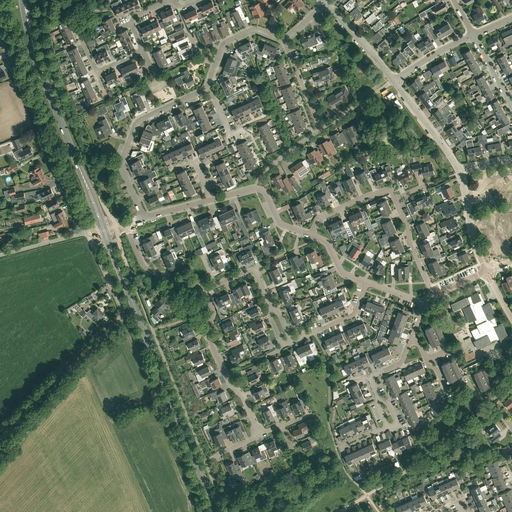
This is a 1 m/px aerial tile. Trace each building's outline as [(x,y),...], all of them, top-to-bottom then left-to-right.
[(130,13),(130,11),(126,3),(123,4),(120,0),(118,1),(120,6),(124,14),(127,12),(128,13),(129,13),(130,13)] [(136,10),(135,9),(131,1),(128,2),(127,0),(124,0),(126,3),(130,11),(133,10),(133,11),(134,10),(135,11),(136,10)] [(131,0),(131,1),(135,9),(138,7),(139,8),(140,8),(140,9),(141,8),(137,0),(131,0)] [(257,0),(259,3),(250,7),(251,10),(251,11),(252,14),(253,14),(255,18),(266,13),(261,2),(266,0),(257,0)] [(289,2),(285,6),(289,10),(288,9),(292,6),(296,10),(302,4),(299,1),(300,0),(289,0),(288,1),(289,2)] [(348,9),(351,12),(356,8),(364,1),(362,0),(357,0),(358,1),(356,2),(353,0),(349,0),(344,4),(344,5),(347,9),(348,9)] [(502,9),(496,0),(491,0),(492,0),(498,12),(502,9)] [(124,14),(120,6),(117,7),(115,2),(113,3),(119,16),(122,15),(122,16),(123,15),(124,16),(125,15),(124,14)] [(207,4),(210,11),(213,10),(215,14),(220,11),(217,5),(214,6),(212,2),(207,4)] [(438,3),(425,11),(427,15),(435,10),(437,13),(443,9),(443,10),(448,7),(447,5),(446,6),(444,3),(440,5),(438,4),(438,3)] [(210,11),(207,4),(201,7),(203,11),(200,12),(203,18),(208,16),(206,13),(210,11)] [(240,15),(243,13),(240,6),(235,8),(237,11),(230,14),(236,27),(244,23),(240,15)] [(363,16),(360,12),(362,10),(359,6),(356,8),(351,12),(350,13),(354,17),(357,20),(363,16)] [(473,15),(473,16),(472,16),(475,22),(476,21),(477,22),(481,20),(481,21),(484,19),(484,18),(480,10),(481,9),(480,6),(474,9),(476,13),(473,15)] [(170,10),(167,11),(170,19),(172,24),(175,23),(173,18),(176,17),(172,7),(170,7),(171,8),(169,9),(170,10)] [(164,27),(169,25),(167,21),(170,19),(167,11),(166,9),(165,10),(161,12),(161,14),(164,20),(161,22),(164,27)] [(203,18),(200,12),(197,13),(196,9),(190,12),(193,19),(197,17),(198,20),(203,18)] [(375,18),(376,17),(373,12),(371,14),(369,11),(363,15),(366,19),(369,23),(370,23),(375,18)] [(187,18),(184,19),(187,25),(192,23),(190,20),(193,19),(190,12),(185,14),(187,18)] [(100,29),(105,27),(113,23),(112,20),(113,19),(112,18),(113,18),(112,16),(102,21),(104,24),(99,26),(100,29)] [(376,17),(375,18),(370,23),(373,26),(372,27),(376,31),(378,29),(379,30),(385,24),(384,24),(383,24),(379,20),(380,19),(378,16),(376,17)] [(442,28),(446,34),(449,33),(450,34),(452,32),(452,31),(452,30),(450,26),(452,25),(448,18),(446,20),(448,24),(442,28)] [(155,22),(152,23),(156,31),(158,36),(160,35),(158,30),(164,27),(161,22),(159,23),(157,19),(155,19),(156,20),(155,21),(155,22)] [(60,29),(69,25),(67,20),(60,23),(59,20),(53,23),(54,26),(58,24),(60,29)] [(147,25),(150,34),(152,38),(155,37),(153,33),(156,31),(152,23),(151,21),(150,22),(150,23),(149,23),(150,24),(147,25)] [(222,26),(217,28),(221,36),(226,34),(225,32),(229,30),(224,21),(220,22),(222,26)] [(113,23),(105,27),(106,30),(102,32),(104,37),(110,34),(109,32),(116,29),(114,25),(115,25),(115,24),(115,23),(115,22),(113,23)] [(150,34),(147,25),(146,24),(145,24),(145,25),(144,26),(144,27),(141,28),(144,35),(141,36),(144,42),(149,40),(147,35),(150,34)] [(214,30),(209,32),(211,38),(212,40),(221,36),(217,28),(215,24),(212,26),(214,30)] [(71,30),(69,25),(60,29),(63,34),(71,30)] [(211,38),(209,32),(206,26),(202,28),(205,34),(200,36),(204,44),(209,42),(208,40),(211,38)] [(435,31),(439,38),(440,38),(440,39),(441,39),(443,38),(443,37),(443,36),(445,35),(446,34),(442,28),(435,31)] [(511,28),(501,33),(506,44),(511,40),(511,28)] [(121,39),(129,35),(127,32),(128,32),(128,31),(129,30),(128,29),(118,33),(120,37),(115,39),(116,41),(121,39)] [(73,35),(71,30),(63,34),(65,39),(73,35)] [(181,33),(180,30),(168,35),(170,39),(176,37),(178,41),(186,38),(183,32),(181,33)] [(383,40),(380,37),(383,34),(380,30),(371,38),(375,42),(375,41),(378,45),(384,40),(383,40)] [(307,36),(308,37),(301,40),(305,50),(310,48),(310,46),(314,44),(315,46),(316,46),(318,50),(328,46),(325,39),(322,40),(320,35),(316,36),(314,33),(307,36)] [(131,34),(129,35),(121,39),(122,42),(118,44),(119,46),(123,44),(131,41),(130,38),(131,37),(130,36),(131,36),(131,34)] [(73,35),(65,39),(67,44),(63,45),(65,48),(70,45),(69,43),(76,40),(73,35)] [(427,47),(423,41),(420,36),(417,38),(420,43),(417,44),(421,51),(422,50),(422,51),(423,51),(425,50),(424,49),(427,47)] [(502,46),(501,47),(496,36),(493,37),(494,38),(488,41),(491,47),(497,44),(499,50),(496,52),(498,54),(504,51),(506,49),(504,45),(502,46)] [(429,37),(423,41),(427,47),(429,46),(430,46),(431,47),(432,46),(433,45),(432,44),(433,44),(429,37)] [(186,38),(178,41),(172,44),(174,47),(180,45),(182,50),(188,47),(190,46),(186,38)] [(390,48),(387,45),(389,43),(385,38),(383,40),(384,40),(378,45),(381,49),(382,49),(385,52),(388,50),(390,48)] [(131,41),(123,44),(119,46),(120,50),(122,55),(128,52),(127,49),(134,46),(132,43),(133,43),(133,41),(134,41),(133,40),(131,41)] [(414,44),(412,42),(411,40),(403,47),(405,50),(402,53),(406,58),(409,55),(410,56),(415,52),(412,49),(415,46),(414,45),(414,44)] [(250,42),(244,44),(248,53),(252,52),(253,55),(258,53),(258,50),(259,48),(260,45),(257,44),(256,46),(253,47),(250,42)] [(101,52),(105,60),(105,61),(107,61),(106,60),(107,60),(107,59),(110,57),(107,50),(110,49),(107,43),(102,46),(104,50),(101,52)] [(156,57),(164,53),(162,48),(166,46),(164,44),(159,46),(160,49),(153,52),(156,57)] [(248,53),(244,44),(239,47),(241,53),(237,54),(238,55),(241,58),(244,61),(245,60),(245,59),(246,58),(245,55),(248,53)] [(258,50),(258,53),(258,54),(263,56),(265,53),(268,54),(271,46),(265,44),(263,49),(259,48),(258,50)] [(406,58),(402,53),(395,44),(390,48),(393,52),(394,51),(398,56),(394,59),(399,65),(404,60),(405,61),(407,59),(406,58)] [(280,56),(275,54),(277,48),(271,46),(268,54),(271,55),(269,59),(274,61),(280,56)] [(70,56),(79,52),(77,47),(70,50),(69,47),(63,50),(64,53),(68,51),(70,56)] [(105,60),(101,52),(99,47),(96,48),(99,53),(95,54),(100,64),(101,63),(102,62),(102,61),(105,60)] [(188,47),(182,50),(178,51),(179,55),(183,53),(186,58),(193,55),(191,49),(189,50),(188,47)] [(466,59),(472,55),(470,50),(463,53),(466,59)] [(79,52),(70,56),(73,61),(81,57),(79,52)] [(235,59),(229,57),(227,63),(235,66),(238,67),(240,61),(241,58),(238,55),(237,54),(236,52),(234,53),(236,56),(235,59)] [(164,53),(156,57),(158,62),(166,58),(164,53)] [(500,63),(506,60),(504,54),(497,58),(500,63)] [(472,55),(466,59),(469,64),(475,60),(472,55)] [(81,57),(73,61),(75,66),(83,62),(81,57)] [(448,59),(452,66),(457,64),(453,57),(448,59)] [(166,58),(158,62),(160,67),(167,64),(168,67),(174,64),(172,61),(168,63),(166,58)] [(187,63),(189,67),(197,63),(194,59),(187,63)] [(318,59),(310,62),(312,68),(315,67),(315,66),(319,64),(318,59)] [(478,66),(475,60),(469,64),(472,69),(478,66)] [(509,65),(506,60),(500,63),(503,69),(509,65)] [(442,72),(448,68),(445,61),(438,65),(442,72)] [(75,66),(77,70),(77,71),(86,67),(83,62),(75,66)] [(136,62),(131,64),(135,72),(140,70),(142,74),(144,73),(142,67),(139,68),(136,62)] [(273,66),(275,73),(285,69),(283,66),(284,65),(283,62),(273,66)] [(230,71),(229,75),(230,76),(233,76),(236,76),(237,74),(236,73),(237,70),(238,67),(235,66),(227,63),(224,69),(230,71)] [(135,72),(131,64),(126,66),(130,75),(135,72)] [(438,74),(442,72),(438,65),(431,68),(435,74),(435,75),(437,77),(439,76),(438,74)] [(511,69),(509,65),(503,69),(506,74),(511,70),(511,69)] [(130,75),(126,66),(121,69),(124,75),(121,76),(124,82),(127,81),(125,77),(130,75)] [(319,75),(320,76),(328,73),(327,73),(332,72),(332,71),(333,70),(332,68),(331,68),(330,66),(313,72),(314,76),(319,75)] [(481,71),(478,66),(472,69),(475,75),(481,71)] [(86,67),(77,71),(77,70),(75,72),(77,77),(74,79),(75,81),(77,80),(81,78),(83,78),(81,75),(88,72),(86,67)] [(285,69),(275,73),(278,79),(287,75),(286,72),(287,71),(286,68),(285,69)] [(183,75),(175,79),(179,86),(186,82),(188,85),(195,81),(192,75),(191,75),(187,69),(181,72),(183,75)] [(426,79),(432,76),(429,70),(423,73),(426,79)] [(115,71),(110,73),(114,82),(119,79),(121,83),(124,82),(121,76),(118,78),(115,71)] [(328,73),(320,76),(320,77),(315,79),(317,83),(329,79),(334,78),(332,72),(327,73),(328,73)] [(114,82),(110,73),(105,76),(108,82),(106,84),(108,89),(111,88),(109,84),(114,82)] [(232,84),(230,81),(235,79),(233,76),(230,76),(229,75),(227,74),(227,75),(223,77),(224,80),(221,82),(224,88),(232,84)] [(278,79),(281,86),(290,82),(289,78),(290,78),(288,75),(287,75),(278,79)] [(482,75),(476,79),(479,84),(485,81),(482,75)] [(412,83),(410,85),(414,91),(420,87),(420,88),(424,86),(420,80),(421,79),(419,77),(411,82),(412,83)] [(81,78),(77,80),(75,81),(76,84),(79,89),(82,87),(91,83),(89,78),(82,81),(81,78)] [(444,89),(438,78),(435,80),(437,83),(441,90),(444,89)] [(476,86),(475,86),(477,88),(477,89),(480,87),(482,89),(488,86),(489,85),(488,83),(487,83),(485,81),(479,84),(476,86)] [(433,95),(432,95),(428,89),(433,86),(431,82),(424,87),(427,90),(422,94),(419,97),(423,102),(429,97),(433,95)] [(93,88),(91,83),(82,87),(85,92),(93,88)] [(232,84),(224,88),(227,95),(232,92),(234,95),(245,90),(243,87),(237,90),(235,86),(233,87),(232,84)] [(292,86),(281,90),(284,96),(293,93),(293,92),(292,89),(293,88),(292,86)] [(488,86),(482,89),(485,95),(491,91),(488,86)] [(95,93),(93,88),(85,92),(87,97),(95,93)] [(344,102),(347,100),(352,97),(346,88),(342,90),(341,89),(335,93),(335,94),(331,97),(331,96),(327,98),(332,105),(339,101),(339,100),(342,98),(344,102)] [(142,99),(145,97),(142,91),(136,94),(137,97),(133,99),(138,110),(145,107),(142,99)] [(494,96),(491,91),(485,95),(488,100),(494,96)] [(296,99),(295,99),(294,95),(295,95),(294,92),(293,92),(293,93),(284,96),(286,103),(296,99)] [(95,93),(87,97),(89,102),(85,104),(86,106),(92,103),(91,101),(98,98),(95,93)] [(429,97),(423,102),(427,108),(434,103),(431,100),(437,96),(435,93),(432,95),(433,95),(429,97)] [(444,100),(442,96),(435,101),(438,105),(444,100)] [(126,111),(130,110),(127,104),(128,104),(125,97),(120,99),(121,102),(115,105),(117,111),(115,112),(118,120),(126,117),(123,110),(125,109),(126,111)] [(260,98),(254,100),(258,108),(263,106),(260,98)] [(286,103),(289,109),(298,105),(297,102),(298,101),(297,98),(295,99),(296,99),(286,103)] [(254,100),(249,103),(252,111),(258,108),(254,100)] [(436,106),(438,110),(432,114),(437,119),(445,113),(442,109),(448,105),(444,100),(438,105),(436,106)] [(497,100),(491,103),(494,109),(500,105),(497,100)] [(249,103),(243,105),(247,113),(252,111),(249,103)] [(195,108),(194,109),(196,114),(205,110),(202,105),(199,106),(197,104),(194,105),(195,108)] [(243,105),(238,108),(241,116),(247,113),(243,105)] [(500,105),(494,109),(490,110),(491,113),(492,113),(495,111),(497,114),(503,110),(500,105)] [(241,116),(238,108),(232,110),(236,118),(241,116)] [(300,109),(296,110),(288,114),(289,113),(292,120),(290,120),(303,115),(302,116),(300,112),(301,112),(300,109)] [(207,116),(205,110),(196,114),(199,120),(207,116)] [(452,115),(449,110),(445,113),(437,119),(441,125),(444,123),(446,126),(448,125),(454,120),(459,116),(458,116),(456,117),(454,114),(452,115)] [(506,115),(503,110),(497,114),(498,117),(499,119),(506,115)] [(186,124),(190,122),(189,120),(186,121),(184,116),(182,112),(175,115),(178,120),(179,123),(181,126),(184,125),(186,124)] [(304,118),(303,115),(290,120),(290,121),(292,120),(295,126),(293,127),(305,122),(304,122),(303,119),(304,118)] [(496,121),(494,123),(495,125),(501,122),(503,125),(509,121),(510,120),(510,119),(509,118),(508,117),(507,118),(506,115),(499,119),(496,121)] [(207,116),(199,120),(201,125),(210,122),(207,116)] [(175,130),(178,129),(174,120),(170,121),(169,118),(163,120),(164,123),(167,129),(167,128),(168,132),(174,129),(175,130)] [(105,119),(99,121),(101,126),(98,128),(100,132),(98,133),(100,138),(108,134),(106,128),(109,127),(105,119)] [(168,132),(167,128),(167,129),(164,123),(163,120),(157,123),(158,126),(153,128),(158,134),(161,132),(161,131),(164,130),(166,134),(167,136),(169,135),(168,133),(169,132),(168,132)] [(450,128),(449,128),(446,131),(450,137),(458,130),(455,126),(457,124),(454,120),(448,125),(450,128)] [(212,127),(210,122),(201,125),(204,131),(212,127)] [(305,122),(293,127),(295,126),(297,132),(295,133),(307,129),(305,125),(306,125),(305,122)] [(261,133),(270,129),(267,123),(258,127),(260,130),(259,131),(260,134),(261,133)] [(346,128),(347,128),(349,133),(346,134),(351,143),(356,141),(353,136),(358,133),(354,124),(346,128)] [(501,128),(502,131),(503,135),(503,136),(505,136),(504,133),(511,128),(511,127),(510,127),(509,124),(501,128)] [(155,136),(155,135),(155,136),(157,136),(158,135),(158,134),(153,128),(152,128),(151,126),(148,128),(146,131),(144,130),(142,136),(151,140),(152,135),(155,136)] [(264,140),(273,135),(270,129),(261,133),(263,137),(262,137),(263,140),(264,140)] [(462,135),(458,130),(450,137),(455,142),(458,139),(461,142),(467,137),(464,133),(462,135)] [(341,138),(339,134),(338,132),(332,136),(337,145),(343,141),(344,144),(347,142),(344,136),(341,138)] [(267,146),(276,142),(273,135),(264,140),(266,143),(265,143),(266,146),(267,146)] [(481,153),(481,154),(482,153),(480,146),(479,144),(479,142),(483,141),(482,135),(478,136),(479,140),(477,141),(478,144),(473,145),(475,155),(476,154),(476,155),(477,156),(479,155),(480,155),(480,154),(481,153)] [(154,141),(151,140),(142,136),(139,143),(143,144),(141,149),(146,151),(148,150),(149,151),(152,150),(153,146),(152,145),(154,141)] [(12,141),(13,143),(16,149),(21,147),(18,138),(12,141)] [(174,138),(163,142),(166,148),(176,144),(174,138)] [(500,138),(497,139),(493,140),(494,143),(495,151),(502,149),(500,138)] [(215,141),(218,149),(224,147),(220,139),(215,141)] [(469,156),(475,155),(473,145),(472,139),(466,140),(469,156)] [(247,140),(236,145),(237,145),(239,151),(248,147),(247,144),(248,143),(247,140)] [(337,152),(330,140),(327,141),(327,140),(319,144),(322,150),(321,150),(323,155),(327,152),(329,156),(337,152)] [(215,141),(209,144),(213,152),(218,149),(215,141)] [(276,142),(267,146),(268,149),(267,150),(269,153),(279,148),(276,142)] [(191,143),(185,145),(189,153),(195,151),(191,143)] [(213,152),(209,144),(204,146),(207,155),(213,152)] [(189,153),(185,145),(180,148),(184,156),(189,153)] [(207,155),(204,146),(198,149),(202,157),(207,155)] [(22,148),(14,152),(19,161),(24,159),(33,154),(32,151),(33,150),(31,148),(31,147),(30,148),(29,147),(23,150),(22,148)] [(248,147),(239,151),(242,158),(251,153),(250,150),(251,149),(249,147),(248,147)] [(184,156),(180,148),(174,150),(178,158),(184,156)] [(178,158),(174,150),(169,153),(173,161),(178,158)] [(317,155),(315,151),(315,150),(307,153),(310,158),(308,159),(310,163),(316,160),(318,164),(324,160),(320,153),(317,155)] [(169,153),(165,155),(164,153),(162,153),(167,164),(173,161),(169,153)] [(251,153),(242,158),(245,164),(254,160),(253,156),(254,156),(252,153),(251,153)] [(143,154),(136,157),(137,160),(131,163),(133,169),(142,165),(144,164),(142,158),(144,157),(143,154)] [(254,160),(245,164),(248,170),(257,166),(255,162),(257,162),(255,159),(254,160)] [(301,161),(296,165),(291,168),(295,175),(296,175),(298,173),(300,176),(309,170),(307,167),(310,165),(305,159),(302,161),(301,161)] [(218,171),(227,167),(224,161),(216,165),(218,171)] [(383,170),(380,172),(384,181),(386,180),(387,181),(389,180),(390,179),(389,178),(390,178),(390,177),(393,176),(387,163),(381,166),(383,170)] [(434,174),(432,164),(427,165),(421,166),(420,163),(412,165),(414,171),(421,170),(423,176),(434,174)] [(13,170),(18,167),(16,164),(11,167),(12,168),(8,169),(10,173),(13,171),(13,170)] [(350,168),(348,164),(344,166),(344,167),(347,174),(352,171),(350,168)] [(142,165),(133,169),(136,175),(143,172),(144,175),(151,172),(152,171),(150,168),(148,169),(147,167),(146,167),(144,168),(142,165)] [(38,167),(31,171),(33,174),(34,173),(35,175),(32,177),(31,179),(33,181),(44,175),(41,169),(40,170),(38,167)] [(227,167),(218,171),(221,176),(229,172),(227,167)] [(396,170),(398,173),(394,175),(397,180),(400,179),(401,183),(404,182),(404,183),(408,181),(407,180),(410,179),(409,175),(412,174),(410,168),(406,170),(407,172),(403,174),(400,168),(396,170)] [(375,169),(369,171),(369,172),(372,178),(375,177),(378,183),(384,181),(380,172),(377,173),(375,169)] [(141,182),(140,182),(140,183),(141,185),(142,186),(142,185),(143,186),(152,182),(154,181),(152,178),(157,175),(154,170),(152,171),(151,172),(144,175),(143,175),(145,179),(140,181),(141,182)] [(180,179),(188,175),(185,170),(177,173),(180,179)] [(328,170),(323,172),(326,178),(331,175),(328,170)] [(364,171),(357,174),(360,183),(367,179),(364,171)] [(499,171),(495,176),(508,186),(510,185),(507,183),(510,179),(499,171)] [(229,172),(221,176),(224,182),(225,181),(230,178),(232,178),(229,172)] [(286,192),(292,188),(286,177),(283,179),(280,174),(273,178),(273,179),(272,179),(272,180),(272,181),(273,181),(273,182),(274,182),(275,182),(278,188),(283,186),(286,192)] [(33,181),(32,182),(34,185),(35,185),(35,186),(39,184),(40,185),(47,181),(44,175),(33,181)] [(182,184),(190,181),(188,175),(180,179),(182,184)] [(347,190),(351,188),(352,189),(355,188),(355,187),(351,177),(350,175),(348,176),(345,177),(346,180),(343,181),(347,190)] [(297,183),(292,176),(289,178),(294,185),(297,183)] [(495,176),(491,181),(502,189),(505,186),(507,188),(508,186),(495,176)] [(225,181),(224,182),(226,187),(230,185),(232,188),(239,185),(237,181),(234,183),(232,178),(230,178),(225,181)] [(165,186),(166,190),(178,184),(176,180),(165,186)] [(190,181),(182,184),(185,190),(193,186),(191,181),(190,181)] [(491,181),(487,186),(500,196),(502,195),(499,193),(502,189),(491,181)] [(142,188),(143,190),(144,191),(145,191),(146,192),(150,190),(152,193),(159,190),(157,184),(154,186),(152,182),(143,186),(143,187),(142,188)] [(331,184),(327,186),(330,192),(333,191),(335,196),(336,197),(342,194),(342,193),(345,192),(342,185),(339,186),(338,185),(332,188),(331,184)] [(320,202),(317,203),(319,207),(322,205),(322,206),(324,205),(325,206),(327,205),(328,203),(329,203),(328,199),(326,195),(329,194),(327,188),(325,185),(322,187),(322,189),(322,190),(324,194),(318,197),(320,202)] [(445,188),(443,185),(436,188),(439,194),(440,193),(444,192),(446,198),(454,194),(453,190),(452,191),(450,186),(445,188)] [(196,192),(193,186),(185,190),(187,196),(196,192)] [(487,186),(483,191),(494,200),(497,196),(499,198),(500,196),(487,186)] [(54,194),(51,188),(38,194),(41,201),(54,194)] [(159,190),(152,193),(151,194),(153,197),(149,198),(152,205),(160,201),(159,198),(163,196),(160,189),(159,190)] [(24,192),(16,194),(17,200),(25,198),(24,192)] [(422,197),(419,198),(423,206),(427,204),(428,207),(435,204),(432,198),(430,193),(426,195),(425,195),(425,194),(421,195),(422,197)] [(293,206),(296,213),(304,210),(302,205),(308,202),(305,196),(298,200),(299,203),(293,206)] [(414,204),(408,207),(411,215),(415,213),(414,212),(419,209),(419,208),(423,206),(419,198),(416,199),(416,198),(413,199),(413,201),(414,204)] [(56,199),(47,203),(47,204),(46,204),(41,205),(43,211),(49,210),(49,209),(50,209),(50,210),(59,205),(58,202),(58,201),(59,201),(58,200),(57,199),(56,199)] [(378,199),(370,203),(371,206),(378,203),(380,209),(389,205),(386,200),(380,202),(378,199)] [(446,216),(452,214),(457,211),(453,203),(447,206),(445,203),(436,207),(439,212),(443,210),(446,216)] [(380,209),(383,215),(376,218),(378,221),(383,219),(386,217),(385,214),(392,211),(389,205),(380,209)] [(235,212),(234,209),(227,212),(228,215),(231,221),(234,219),(235,222),(237,222),(240,229),(245,227),(238,211),(235,212)] [(304,210),(296,213),(298,218),(297,218),(297,219),(298,222),(302,221),(302,220),(302,219),(306,217),(306,218),(312,216),(310,211),(306,213),(304,210)] [(358,212),(355,214),(359,222),(365,220),(364,218),(361,212),(361,211),(360,210),(358,211),(358,212)] [(66,217),(63,211),(59,213),(58,211),(51,214),(55,223),(59,221),(66,217)] [(255,219),(254,216),(251,211),(241,216),(247,228),(252,225),(251,221),(255,219)] [(228,215),(227,212),(219,215),(223,222),(220,224),(221,226),(224,232),(229,230),(226,224),(228,224),(227,222),(231,221),(228,215)] [(352,223),(348,225),(349,226),(350,228),(352,232),(352,234),(354,237),(356,236),(354,231),(355,231),(355,229),(357,228),(356,224),(359,222),(355,214),(349,216),(350,219),(352,223)] [(34,219),(40,217),(39,215),(24,218),(26,224),(35,222),(34,219)] [(221,226),(220,224),(217,217),(213,218),(212,215),(205,218),(209,226),(215,224),(217,228),(221,226)] [(429,215),(419,220),(421,223),(416,225),(419,231),(427,227),(429,226),(428,223),(426,224),(424,221),(431,218),(429,215)] [(488,217),(480,218),(481,225),(498,222),(497,220),(494,221),(494,216),(491,216),(487,216),(488,217)] [(59,221),(55,223),(54,223),(57,229),(62,227),(69,223),(67,220),(68,219),(67,218),(66,218),(66,217),(59,221)] [(456,220),(455,221),(454,217),(447,220),(440,223),(443,230),(446,228),(447,231),(449,232),(450,231),(459,227),(456,220)] [(198,226),(198,225),(197,225),(201,235),(204,234),(205,233),(203,229),(209,226),(205,218),(199,221),(202,227),(201,228),(200,226),(198,226)] [(342,219),(335,222),(339,231),(340,234),(347,231),(346,230),(350,228),(349,226),(345,227),(343,223),(342,219)] [(383,219),(378,221),(376,222),(379,228),(382,227),(384,230),(385,229),(393,225),(391,219),(384,222),(383,219)] [(201,235),(197,225),(194,227),(191,221),(187,223),(185,224),(184,225),(188,234),(194,231),(195,235),(197,234),(198,237),(201,236),(201,235)] [(332,232),(329,233),(332,239),(336,237),(335,236),(340,234),(339,231),(335,222),(329,225),(330,228),(332,232)] [(482,228),(481,229),(482,232),(483,232),(496,230),(496,229),(495,225),(498,224),(498,222),(481,225),(482,228)] [(188,234),(184,225),(183,224),(181,225),(181,226),(177,228),(178,231),(176,232),(179,240),(180,242),(183,240),(181,237),(188,234)] [(385,229),(387,233),(382,235),(384,240),(391,237),(389,234),(396,231),(393,225),(385,229)] [(429,226),(427,227),(419,231),(421,237),(426,235),(427,238),(432,236),(435,235),(434,231),(429,233),(428,230),(430,229),(429,226)] [(179,240),(176,232),(173,234),(170,228),(164,231),(168,239),(174,236),(176,241),(179,240)] [(369,230),(366,232),(370,237),(369,238),(370,239),(371,238),(374,232),(373,228),(369,230)] [(263,232),(262,229),(255,232),(257,237),(260,236),(261,237),(262,236),(264,239),(271,236),(268,229),(263,232)] [(147,238),(148,241),(143,243),(146,249),(154,246),(153,243),(156,242),(153,235),(147,238)] [(264,239),(262,240),(264,244),(261,245),(266,256),(272,253),(269,245),(274,242),(271,236),(264,239)] [(432,236),(427,238),(425,239),(426,243),(420,245),(423,251),(432,247),(430,244),(434,242),(432,236)] [(451,236),(444,239),(446,243),(450,241),(453,247),(454,249),(459,247),(458,245),(463,243),(460,237),(456,239),(453,240),(451,236)] [(392,241),(391,237),(384,240),(387,246),(391,244),(393,247),(401,243),(399,238),(392,241)] [(496,238),(495,239),(501,254),(507,252),(504,245),(505,245),(504,242),(503,242),(502,239),(498,241),(496,238)] [(489,244),(490,247),(489,247),(491,250),(494,257),(501,254),(495,239),(493,240),(494,243),(489,244)] [(213,250),(219,248),(215,240),(205,245),(207,249),(212,247),(213,250)] [(353,241),(349,247),(353,249),(351,252),(350,253),(349,254),(352,256),(355,258),(356,258),(357,258),(358,256),(357,255),(358,254),(361,255),(363,252),(360,250),(361,250),(363,246),(360,244),(359,246),(357,244),(353,241)] [(392,252),(392,253),(390,254),(392,259),(399,256),(398,252),(404,249),(401,243),(393,247),(394,250),(392,252)] [(159,249),(157,245),(154,246),(146,249),(149,256),(153,254),(155,256),(161,254),(159,249)] [(248,245),(243,248),(248,260),(254,258),(252,252),(255,251),(252,245),(249,247),(248,245)] [(432,247),(423,251),(425,257),(432,254),(434,257),(440,254),(438,249),(433,251),(432,247)] [(173,248),(167,251),(168,254),(163,256),(166,262),(177,257),(174,258),(172,254),(175,253),(173,248)] [(244,251),(241,252),(240,251),(234,253),(237,259),(240,257),(242,263),(248,260),(243,248),(242,248),(244,251)] [(211,257),(211,258),(210,259),(211,261),(212,261),(214,263),(224,259),(226,258),(222,249),(216,251),(217,255),(211,257)] [(374,254),(371,252),(369,256),(366,254),(368,250),(366,249),(361,256),(364,257),(361,262),(360,263),(363,265),(364,264),(366,265),(371,257),(372,258),(374,254)] [(308,253),(308,255),(306,256),(308,260),(310,259),(312,263),(315,261),(318,266),(325,263),(321,255),(318,256),(316,252),(315,253),(314,250),(308,253)] [(461,250),(447,257),(448,260),(450,259),(451,260),(456,258),(456,260),(460,258),(462,262),(469,259),(466,252),(462,254),(461,250)] [(440,254),(434,257),(435,261),(428,264),(431,269),(443,264),(440,265),(438,262),(441,260),(440,258),(442,258),(440,254)] [(296,256),(290,258),(294,267),(296,271),(299,270),(301,269),(301,270),(305,268),(306,267),(303,260),(300,262),(298,258),(297,255),(296,256)] [(374,268),(373,269),(374,270),(379,273),(384,265),(386,262),(383,260),(380,258),(381,258),(378,256),(374,261),(374,262),(377,264),(374,268)] [(177,258),(177,257),(166,262),(169,268),(172,267),(173,270),(181,266),(179,262),(179,261),(179,260),(178,259),(177,258)] [(226,262),(224,259),(214,263),(216,269),(222,267),(224,270),(230,267),(228,261),(226,262)] [(408,264),(401,264),(401,268),(402,268),(402,276),(408,276),(408,268),(411,268),(411,261),(407,261),(408,264)] [(270,271),(270,272),(269,272),(269,273),(269,274),(270,275),(271,274),(272,277),(280,274),(278,269),(282,268),(280,263),(273,266),(275,269),(270,271)] [(402,268),(401,268),(395,268),(395,264),(391,264),(391,271),(395,271),(395,278),(402,278),(402,276),(402,268)] [(443,264),(431,269),(432,272),(432,273),(431,273),(432,275),(433,275),(434,275),(437,274),(438,274),(440,274),(441,276),(448,272),(447,269),(446,270),(443,264)] [(324,283),(333,279),(332,277),(333,276),(332,274),(331,274),(331,273),(326,275),(325,271),(321,273),(314,276),(315,279),(320,277),(322,281),(323,280),(324,283)] [(272,277),(273,280),(272,280),(272,281),(273,283),(274,283),(275,283),(280,281),(281,284),(288,281),(285,276),(282,278),(280,274),(272,277)] [(505,291),(511,289),(511,288),(511,287),(511,286),(511,274),(506,277),(508,281),(502,284),(505,291)] [(326,287),(323,288),(323,289),(324,292),(323,292),(325,295),(333,291),(332,287),(336,285),(337,284),(336,282),(335,282),(334,282),(333,279),(324,283),(326,287)] [(280,291),(280,292),(279,292),(279,293),(280,295),(281,295),(282,297),(289,293),(289,294),(295,291),(291,282),(281,286),(283,290),(280,291)] [(246,283),(240,286),(243,294),(247,293),(248,296),(249,295),(250,298),(255,296),(252,289),(249,290),(246,283)] [(243,294),(240,286),(233,289),(236,296),(234,297),(237,304),(242,301),(241,299),(242,298),(240,296),(243,294)] [(478,292),(467,297),(471,304),(463,308),(469,322),(474,320),(478,327),(471,330),(474,338),(476,338),(477,339),(473,341),(477,348),(491,342),(491,341),(499,338),(501,341),(508,338),(501,323),(497,325),(493,317),(496,316),(489,302),(483,305),(478,292)] [(237,304),(234,297),(231,298),(228,293),(222,296),(226,304),(229,302),(231,306),(236,303),(237,304)] [(290,300),(291,303),(296,301),(294,295),(291,296),(289,294),(289,293),(282,297),(283,299),(282,299),(282,300),(283,302),(284,302),(285,302),(290,300)] [(344,304),(347,302),(344,294),(338,296),(339,298),(335,299),(336,302),(340,310),(340,309),(341,311),(346,308),(345,306),(345,307),(344,304)] [(164,295),(158,301),(161,304),(160,305),(164,309),(166,306),(166,305),(170,301),(164,295)] [(218,303),(215,304),(218,310),(221,308),(226,310),(227,306),(226,304),(222,296),(216,298),(218,303)] [(466,297),(451,304),(454,311),(469,304),(466,297)] [(366,305),(363,304),(361,309),(364,310),(370,312),(373,303),(372,303),(369,302),(370,300),(367,299),(366,302),(367,302),(366,305)] [(153,312),(154,313),(151,315),(157,321),(160,319),(157,316),(164,309),(160,305),(161,304),(158,301),(155,304),(158,307),(153,312)] [(379,305),(378,305),(375,304),(375,302),(373,301),(372,303),(373,303),(370,312),(376,314),(379,305)] [(183,308),(177,302),(174,305),(180,311),(183,308)] [(340,310),(336,302),(330,304),(334,312),(335,312),(335,313),(341,311),(340,309),(340,310)] [(294,306),(295,308),(290,311),(292,316),(301,312),(300,309),(302,308),(299,303),(294,306)] [(76,304),(74,306),(80,312),(79,313),(83,317),(86,314),(91,318),(94,315),(98,319),(104,314),(98,308),(94,312),(92,310),(91,310),(90,309),(87,312),(83,309),(82,310),(76,304)] [(334,312),(330,304),(325,307),(329,315),(329,314),(332,313),(333,315),(335,313),(335,312),(334,312)] [(379,304),(378,305),(379,305),(376,314),(381,315),(379,319),(382,320),(384,313),(382,313),(384,307),(381,306),(381,304),(379,304)] [(259,309),(259,310),(257,307),(252,309),(250,306),(244,309),(247,315),(251,313),(252,316),(258,314),(258,315),(261,313),(259,309)] [(325,307),(320,309),(319,307),(316,308),(319,315),(321,313),(323,316),(322,317),(323,319),(330,316),(329,314),(329,315),(325,307)] [(228,321),(222,324),(225,330),(234,326),(232,322),(235,321),(233,316),(238,314),(237,312),(232,314),(233,316),(227,318),(228,321)] [(302,316),(301,312),(292,316),(295,322),(300,319),(301,322),(307,320),(304,315),(302,316)] [(406,320),(407,317),(408,315),(406,314),(398,312),(396,317),(405,320),(406,320)] [(405,320),(396,317),(394,323),(402,326),(403,325),(404,326),(406,320),(405,320)] [(260,322),(256,324),(255,321),(249,324),(251,330),(254,328),(256,332),(265,328),(263,324),(264,324),(263,320),(260,322)] [(362,321),(357,324),(357,325),(358,325),(362,333),(367,331),(372,328),(367,323),(364,324),(364,323),(363,323),(362,321)] [(402,326),(394,323),(392,329),(400,332),(401,331),(402,332),(404,326),(403,325),(402,326)] [(434,324),(424,328),(425,329),(425,328),(426,331),(425,331),(431,343),(432,343),(433,345),(432,346),(433,346),(442,342),(441,342),(445,340),(444,340),(443,337),(444,337),(439,326),(438,327),(437,324),(437,323),(434,325),(434,324)] [(357,324),(351,326),(352,328),(353,327),(356,336),(362,333),(358,325),(357,325),(357,324)] [(183,330),(180,331),(182,335),(184,340),(190,337),(195,335),(194,332),(193,330),(194,330),(194,329),(194,327),(193,327),(192,327),(191,326),(188,328),(187,325),(182,327),(183,330)] [(353,327),(352,328),(351,326),(346,329),(347,331),(349,335),(347,336),(349,341),(349,342),(354,340),(353,337),(356,336),(353,327)] [(392,329),(391,330),(388,329),(387,333),(390,334),(398,337),(400,337),(402,332),(401,331),(400,332),(392,329)] [(237,330),(231,332),(232,335),(226,338),(229,344),(233,343),(234,345),(239,344),(236,336),(239,335),(237,330)] [(344,338),(342,332),(338,334),(337,333),(334,334),(335,335),(336,335),(340,343),(344,341),(345,344),(348,342),(346,337),(344,338)] [(267,336),(265,333),(259,335),(258,337),(259,339),(260,343),(257,344),(259,347),(252,350),(254,354),(261,351),(259,347),(270,342),(267,335),(267,336)] [(390,334),(388,340),(396,343),(398,343),(400,337),(398,337),(390,334)] [(331,335),(329,336),(330,338),(330,337),(331,339),(334,346),(340,343),(336,335),(335,335),(332,337),(331,335)] [(325,341),(326,343),(323,344),(327,353),(330,351),(329,348),(334,346),(331,339),(330,337),(330,338),(329,336),(326,338),(323,339),(324,341),(325,341)] [(188,339),(187,340),(182,342),(183,345),(188,343),(191,349),(192,348),(193,351),(199,349),(197,346),(200,345),(197,339),(190,342),(188,339)] [(308,358),(318,354),(315,347),(312,348),(309,343),(303,346),(307,354),(308,358)] [(236,353),(233,354),(230,355),(233,362),(242,358),(240,354),(246,352),(243,346),(234,349),(236,353)] [(300,354),(296,356),(299,362),(305,359),(305,360),(308,359),(309,359),(308,358),(307,354),(303,346),(297,348),(300,354)] [(388,347),(382,350),(386,358),(387,358),(387,359),(393,357),(392,355),(388,347)] [(386,358),(382,350),(377,353),(380,361),(381,360),(382,362),(387,359),(387,358),(386,358)] [(199,354),(198,351),(185,356),(188,362),(194,359),(196,364),(197,364),(198,366),(203,364),(202,362),(205,360),(202,353),(199,354)] [(293,365),(294,363),(295,362),(291,353),(285,356),(286,360),(282,362),(285,370),(290,368),(290,367),(293,365)] [(374,361),(376,365),(382,362),(381,360),(380,361),(377,353),(369,356),(372,362),(374,361)] [(367,357),(366,356),(360,358),(364,367),(370,364),(369,363),(372,362),(369,356),(367,357)] [(273,368),(270,369),(272,375),(278,373),(277,369),(281,368),(281,369),(284,368),(282,363),(279,364),(277,358),(270,361),(273,368)] [(360,358),(355,361),(359,369),(359,371),(358,371),(360,374),(362,373),(361,370),(362,370),(361,368),(364,367),(360,358)] [(456,362),(455,363),(454,360),(454,359),(451,361),(450,360),(441,364),(441,365),(442,364),(443,367),(442,367),(447,379),(448,379),(449,381),(449,382),(458,378),(458,377),(461,376),(461,375),(461,376),(459,373),(460,372),(456,362)] [(355,361),(349,363),(353,372),(359,369),(355,361)] [(353,372),(349,363),(344,366),(347,374),(346,374),(347,376),(348,376),(349,379),(351,378),(350,375),(351,375),(350,373),(353,372)] [(415,366),(420,377),(419,375),(425,372),(426,374),(422,363),(418,365),(417,364),(414,365),(415,366)] [(205,375),(207,374),(211,372),(208,366),(200,370),(201,373),(196,375),(199,381),(206,378),(205,375)] [(257,373),(261,371),(259,366),(252,370),(254,374),(253,374),(252,374),(251,375),(248,377),(251,383),(260,379),(257,373)] [(420,377),(415,366),(412,368),(411,366),(408,368),(414,380),(413,378),(419,375),(420,377)] [(414,380),(408,368),(409,369),(405,370),(405,369),(402,370),(404,374),(405,377),(407,383),(408,382),(407,381),(413,378),(414,380)] [(493,381),(491,378),(488,371),(487,371),(486,368),(483,369),(482,369),(473,373),(474,373),(475,375),(474,376),(480,388),(481,387),(482,390),(481,390),(490,386),(493,384),(492,381),(493,381)] [(395,374),(385,378),(384,378),(386,382),(385,383),(386,385),(398,380),(396,381),(394,374),(395,374)] [(205,380),(201,381),(203,385),(206,383),(208,386),(211,384),(213,388),(221,385),(218,377),(217,378),(212,380),(211,377),(205,380)] [(398,380),(386,385),(387,385),(389,388),(388,389),(389,391),(401,386),(399,387),(396,381),(398,380)] [(432,383),(431,380),(419,386),(421,385),(423,391),(421,392),(422,392),(434,387),(432,387),(431,384),(432,383)] [(268,390),(267,387),(265,383),(258,387),(260,390),(254,392),(257,398),(265,394),(264,392),(268,390)] [(357,383),(349,387),(351,392),(360,389),(357,383)] [(401,386),(389,391),(389,392),(390,391),(392,394),(391,395),(392,398),(408,390),(402,393),(399,387),(401,386)] [(435,390),(434,387),(422,392),(423,391),(426,397),(424,398),(436,393),(435,393),(434,390),(435,390)] [(360,389),(351,392),(354,398),(362,394),(360,389)] [(218,390),(210,393),(212,399),(217,397),(219,401),(227,398),(224,391),(219,393),(218,390)] [(408,390),(392,398),(397,396),(399,399),(398,399),(399,402),(400,402),(411,397),(409,398),(406,391),(408,391),(408,390)] [(436,393),(424,398),(426,398),(429,404),(427,404),(427,405),(439,399),(438,400),(436,396),(438,396),(436,393)] [(364,400),(362,394),(354,398),(356,403),(355,404),(357,407),(363,404),(362,401),(364,400)] [(411,397),(400,402),(401,405),(400,405),(402,408),(414,403),(412,404),(409,398),(411,397)] [(440,402),(439,399),(427,405),(429,404),(432,410),(430,411),(442,406),(442,405),(441,406),(439,402),(440,402)] [(288,414),(287,412),(290,410),(286,401),(280,403),(282,407),(276,410),(278,413),(280,413),(282,417),(288,414)] [(292,404),(296,413),(297,414),(300,413),(300,412),(304,410),(300,401),(292,404)] [(414,403),(402,408),(403,408),(404,411),(403,412),(404,415),(416,409),(415,410),(412,404),(414,403)] [(223,418),(229,416),(234,413),(230,404),(221,408),(223,412),(221,413),(223,418)] [(271,412),(274,411),(271,405),(266,407),(268,410),(264,411),(268,420),(274,418),(271,412)] [(442,406),(430,411),(432,410),(434,416),(432,417),(443,412),(442,409),(443,408),(442,406)] [(416,409),(404,415),(406,414),(407,417),(406,418),(407,421),(408,421),(411,427),(422,422),(420,422),(415,410),(416,409)] [(361,419),(364,427),(364,428),(366,432),(368,431),(367,428),(368,427),(367,426),(370,425),(368,420),(371,419),(369,414),(366,416),(366,417),(361,419)] [(356,421),(355,422),(359,430),(364,428),(364,427),(361,419),(360,416),(354,419),(356,421)] [(232,424),(231,424),(236,436),(243,433),(240,427),(243,426),(241,420),(235,423),(236,427),(233,428),(232,424)] [(343,423),(344,427),(348,435),(349,437),(348,437),(349,440),(352,438),(350,435),(351,435),(351,433),(354,432),(350,424),(348,420),(343,422),(343,423)] [(300,428),(293,431),(296,438),(304,434),(303,431),(308,429),(305,422),(298,425),(300,428)] [(354,432),(359,430),(355,422),(350,424),(354,432)] [(344,427),(343,423),(340,425),(336,427),(338,431),(339,430),(342,437),(348,435),(344,427)] [(236,436),(231,424),(222,428),(224,433),(225,434),(227,433),(230,439),(236,436)] [(490,428),(487,431),(490,435),(492,434),(494,437),(498,434),(497,433),(498,432),(500,430),(498,427),(496,424),(494,425),(492,427),(490,426),(490,428)] [(221,427),(215,430),(217,434),(213,435),(217,445),(224,442),(221,435),(224,433),(222,428),(221,427)] [(303,443),(302,443),(303,446),(304,446),(305,449),(312,446),(311,443),(315,441),(312,435),(312,434),(306,437),(307,441),(303,443)] [(408,436),(402,439),(406,447),(411,444),(408,436)] [(389,439),(384,442),(387,450),(393,447),(391,444),(391,443),(389,439)] [(393,441),(391,443),(391,444),(393,447),(395,452),(398,450),(399,453),(401,452),(400,449),(397,441),(396,441),(396,439),(394,440),(393,441)] [(402,439),(397,441),(400,449),(406,447),(402,439)] [(274,440),(267,443),(269,447),(266,449),(270,457),(276,455),(274,449),(277,448),(274,440)] [(384,442),(378,444),(382,452),(387,450),(384,442)] [(372,443),(367,446),(370,454),(376,452),(372,443)] [(370,454),(367,446),(361,448),(365,457),(370,454)] [(261,451),(259,447),(252,450),(255,457),(259,456),(261,460),(267,457),(264,449),(261,451)] [(365,457),(361,448),(356,451),(359,459),(365,457)] [(359,459),(356,451),(350,453),(354,462),(359,459)] [(244,469),(242,465),(246,463),(246,464),(247,463),(248,466),(254,463),(251,456),(247,457),(245,453),(242,455),(238,457),(242,464),(239,465),(241,471),(244,469)] [(354,462),(350,453),(344,456),(348,464),(354,462)] [(490,471),(499,467),(498,464),(499,464),(497,460),(487,465),(490,471)] [(233,462),(230,463),(229,462),(226,464),(225,465),(227,468),(228,469),(229,468),(231,473),(234,471),(237,477),(243,474),(241,471),(239,465),(236,467),(233,462)] [(499,467),(490,471),(493,478),(502,474),(501,470),(500,467),(499,467)] [(448,476),(450,480),(454,488),(460,486),(458,483),(463,481),(458,471),(453,473),(453,472),(449,473),(450,475),(448,476)] [(502,474),(493,478),(492,478),(495,485),(504,480),(505,480),(504,480),(502,477),(503,477),(502,474)] [(454,488),(450,480),(445,483),(449,491),(454,488)] [(505,480),(504,480),(495,485),(498,491),(507,487),(505,483),(506,483),(505,480)] [(445,483),(439,485),(443,493),(449,491),(445,483)] [(443,493),(439,485),(434,488),(438,496),(443,493)] [(473,495),(481,491),(487,488),(485,485),(479,488),(479,485),(470,489),(473,495)] [(438,496),(434,488),(428,490),(432,499),(438,496)] [(503,500),(511,496),(511,493),(510,490),(500,494),(503,500)] [(481,491),(473,495),(475,500),(484,497),(481,491)] [(422,505),(418,497),(416,494),(411,496),(413,500),(412,500),(416,508),(422,505)] [(424,495),(418,497),(422,505),(427,503),(424,495)] [(511,496),(503,500),(506,507),(511,503),(511,496)] [(486,502),(484,497),(475,500),(478,506),(486,502)] [(416,508),(412,500),(407,502),(411,510),(416,508)] [(407,511),(411,510),(407,502),(401,505),(404,511),(407,511)] [(489,508),(486,502),(478,506),(480,511),(489,508)]
